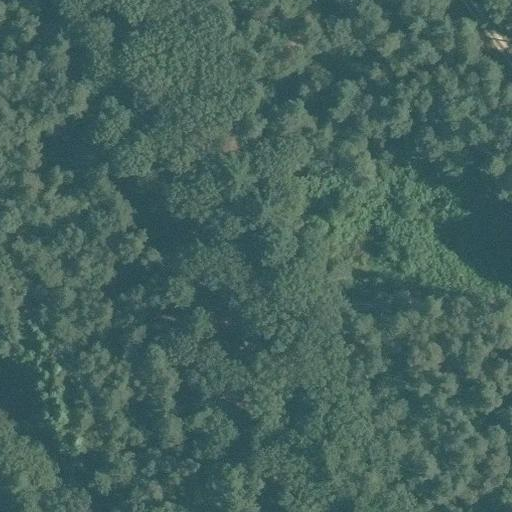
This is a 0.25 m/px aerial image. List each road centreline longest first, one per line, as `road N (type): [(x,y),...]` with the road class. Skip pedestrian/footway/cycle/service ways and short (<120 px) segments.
road 1 (unclassified): [(306,511),(127,0)]
road 2 (track): [(511,325),(241,326)]
